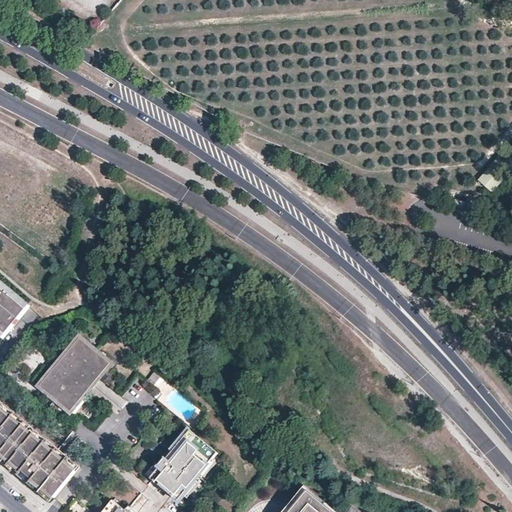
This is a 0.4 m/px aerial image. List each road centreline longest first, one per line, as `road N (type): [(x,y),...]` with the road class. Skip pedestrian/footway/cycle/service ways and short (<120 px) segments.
road 1 (secondary): [(392,301),(380,277),(227,146),(0,6)]
road 2 (secondary): [(0,35),(164,128),(392,301)]
road 3 (track): [(471,9),(124,31),(137,0)]
road 4 (secondary): [(392,301),(511,432)]
